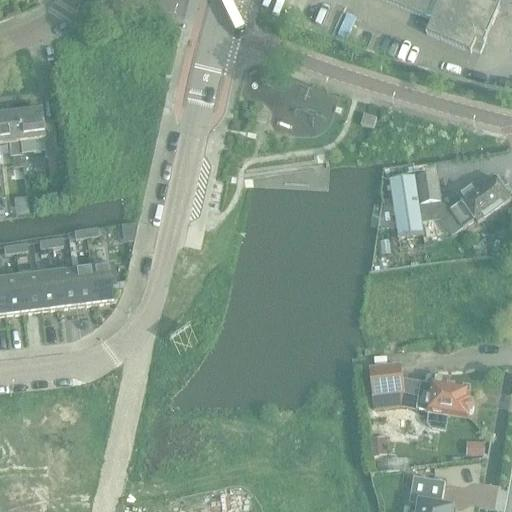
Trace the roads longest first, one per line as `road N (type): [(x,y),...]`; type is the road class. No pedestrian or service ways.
road 1 (residential): [(193,138),(142,325),(111,355),(70,371),(0,379)]
road 2 (unclassified): [(219,25),(386,90),(511,125)]
